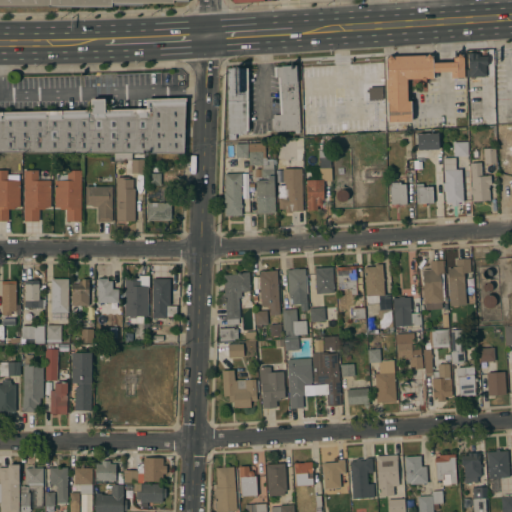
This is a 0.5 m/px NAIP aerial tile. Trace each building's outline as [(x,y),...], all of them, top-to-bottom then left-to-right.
[(386,57),(388,57),(390,56),(392,56),(427,55),(429,54),(431,55),(433,55),(433,62),(454,61),(454,57),(458,52),(461,54),(463,54),(464,77),(452,78),(451,70),(437,71),(437,77),(426,78),(426,81),(422,81),(421,78),(406,79),(408,100),(410,100),(412,120),(388,121),(386,57)] [(469,77),(468,52),(476,52),(476,53),(480,53),(480,56),(487,56),(488,65),(485,65),(486,76),(469,77)] [(300,130),(299,130),(299,133),(295,133),(295,130),(274,131),(274,130),(273,130),(272,118),(273,118),(273,114),(282,114),(280,77),(276,77),(276,67),(278,67),(278,66),(298,65),(298,74),(298,82),(297,82),(300,130)] [(246,68),(246,133),(236,133),(236,139),(228,139),(228,68),(232,68),(246,68)] [(381,87),(368,88),(368,100),(382,99),(381,87)] [(0,152),(0,114),(91,113),(91,99),(105,98),(105,112),(149,111),(149,101),(186,100),(185,153),(149,153),(149,150),(143,150),(143,153),(132,153),(114,153),(0,152)] [(479,101),(467,101),(467,126),(480,126),(479,101)] [(418,150),(418,138),(415,138),(415,134),(438,133),(439,149),(418,150)] [(242,143),(248,143),(248,157),(236,157),(235,144),(237,144),(237,141),(241,141),(242,143)] [(468,155),(455,156),(454,142),(468,141),(468,155)] [(249,146),(259,146),(259,150),(263,150),(263,157),(265,157),(266,160),(273,160),(275,212),(257,213),(256,180),(261,179),(261,169),(263,169),(263,164),(250,165),(249,146)] [(483,148),(495,147),(497,162),(484,163),(483,148)] [(324,199),(322,199),(322,203),(322,204),(320,205),(317,205),(317,209),(308,210),(306,180),(323,179),(323,178),(322,178),(322,176),(321,168),(320,168),(320,157),(319,157),(319,149),(329,149),(330,157),(331,171),(331,179),(323,179),(324,199)] [(132,153),(132,159),(144,159),(144,172),(126,173),(126,160),(114,160),(114,153),(132,153)] [(414,169),(407,170),(406,156),(411,156),(411,160),(413,160),(414,169)] [(463,201),(457,202),(457,203),(453,203),(453,202),(446,203),(446,191),(444,191),(444,182),(445,182),(444,171),(443,158),(455,157),(456,169),(462,169),(463,201)] [(473,201),(472,194),(471,186),(472,186),(471,163),(481,162),(482,176),(491,175),(491,184),(489,184),(490,200),(473,201)] [(303,211),(292,211),(292,212),(285,212),(285,208),(279,208),(278,185),(285,185),(285,181),(283,181),(283,168),(302,168),(303,211)] [(0,170),(8,170),(8,175),(18,175),(18,180),(20,180),(20,207),(15,207),(15,209),(9,209),(9,221),(0,221),(0,170)] [(24,170),(38,170),(38,175),(49,175),(49,180),(51,180),(51,206),(45,207),(45,209),(39,209),(39,221),(24,221),(24,170)] [(81,221),(66,221),(66,209),(60,209),(60,207),(55,207),(55,180),(57,180),(57,176),(67,176),(67,170),(81,170),(81,221)] [(148,173),(161,173),(161,185),(148,185),(148,173)] [(242,173),(242,185),(241,185),(242,204),(243,204),(243,207),(242,207),(242,215),(225,215),(225,213),(224,192),(225,191),(225,173),(242,173)] [(116,177),(129,177),(129,179),(133,179),(133,188),(134,188),(135,220),(116,220),(116,177)] [(407,204),(399,205),(399,203),(391,204),(390,186),(391,186),(391,182),(401,182),(401,184),(406,184),(407,204)] [(416,183),(423,183),(424,187),(430,186),(429,185),(432,185),(432,186),(434,202),(433,202),(433,203),(430,204),(430,202),(429,202),(429,204),(427,204),(427,203),(426,203),(426,205),(422,206),(422,203),(421,203),(421,204),(418,204),(418,203),(417,203),(416,183)] [(112,221),(98,221),(98,206),(92,206),(92,205),(85,205),(85,186),(112,186),(112,221)] [(345,201),(343,202),(341,202),(340,201),(338,200),(337,198),(336,197),(336,195),(336,193),(337,191),(339,190),(340,189),(342,189),(345,189),(346,190),(348,192),(348,193),(349,195),(348,197),(347,199),(345,201)] [(171,202),(171,220),(147,220),(147,202),(171,202)] [(448,268),(453,267),(453,266),(456,266),(456,259),(470,258),(471,272),(473,294),(466,294),(466,305),(450,305),(448,268)] [(422,270),(431,269),(430,260),(443,259),(444,273),(443,273),(445,300),(443,300),(443,302),(442,302),(442,308),(426,310),(425,303),(424,303),(422,270)] [(364,267),(375,266),(375,264),(382,263),(383,278),(384,278),(384,280),(383,280),(384,295),(378,295),(379,303),(367,304),(364,267)] [(334,292),(316,293),(315,270),(316,270),(315,268),(332,266),(334,292)] [(337,267),(355,266),(356,276),(357,276),(358,280),(356,280),(357,288),(358,288),(358,290),(357,291),(357,296),(352,296),(351,294),(351,288),(338,289),(337,267)] [(305,275),(307,275),(308,293),(307,293),(308,310),(301,311),(300,304),(293,304),(292,303),(290,303),(290,298),(292,298),(292,295),(289,295),(287,269),(305,268),(305,275)] [(489,269),(491,270),(492,272),(492,274),(492,275),(491,277),(490,277),(489,278),(488,278),(486,278),(485,278),(484,277),(484,276),(483,275),(483,274),(483,273),(483,271),(484,270),(485,269),(487,269),(488,269),(489,269)] [(280,314),(270,315),(270,305),(263,306),(263,305),(261,305),(259,274),(260,273),(260,271),(277,270),(280,314)] [(224,275),(237,274),(237,272),(249,272),(250,291),(241,291),(242,297),(239,297),(240,318),(239,318),(239,324),(227,324),(224,275)] [(51,312),(51,278),(68,278),(68,312),(53,312),(51,312)] [(72,305),(72,284),(78,284),(78,280),(82,280),(82,279),(88,278),(89,305),(72,305)] [(97,278),(108,278),(108,280),(112,280),(112,288),(118,288),(118,302),(97,302),(97,278)] [(125,278),(136,278),(136,280),(140,280),(140,286),(148,286),(148,316),(136,316),(136,318),(131,318),(131,316),(125,316),(125,278)] [(153,278),(170,278),(170,306),(177,306),(177,316),(166,316),(166,317),(153,317),(153,278)] [(2,280),(16,280),(16,304),(20,304),(20,314),(17,314),(17,311),(11,311),(11,314),(2,315),(2,280)] [(25,280),(39,280),(39,299),(43,299),(43,307),(25,307),(25,280)] [(491,283),(492,284),(493,285),(493,288),(493,289),(491,291),(489,291),(487,291),(485,291),(484,290),(484,288),(483,287),(483,286),(484,284),(485,283),(486,282),(487,282),(489,282),(490,282),(491,283)] [(491,307),(489,307),(487,307),(485,306),(484,304),(483,303),(483,301),(483,298),(484,296),(486,295),(488,294),(491,294),(493,295),(494,296),(495,298),(496,300),(496,302),(495,304),(493,306),(493,307),(491,307)] [(393,298),(399,298),(399,296),(404,296),(404,297),(410,297),(411,313),(420,312),(421,324),(395,326),(393,298)] [(348,320),(348,308),(352,308),(352,307),(364,306),(365,318),(348,320)] [(324,307),(325,320),(312,321),(311,308),(324,307)] [(283,309),(296,308),(297,321),(306,320),(307,334),(298,334),(298,337),(285,338),(283,309)] [(393,326),(393,332),(387,332),(387,327),(380,327),(379,314),(378,314),(378,310),(392,309),(393,326)] [(268,324),(261,324),(262,327),(257,328),(256,311),(267,310),(268,324)] [(282,335),(271,336),(270,324),(281,323),(282,335)] [(61,339),(47,339),(47,324),(61,325),(61,339)] [(44,325),(44,338),(35,338),(35,343),(25,343),(25,338),(22,338),(22,325),(44,325)] [(511,325),(503,326),(504,345),(511,344),(511,325)] [(219,328),(234,327),(234,329),(237,329),(238,338),(235,338),(235,340),(220,341),(219,328)] [(94,329),(93,343),(81,342),(81,328),(94,329)] [(463,329),(464,351),(463,351),(464,363),(453,364),(451,330),(463,329)] [(435,331),(448,331),(449,343),(436,344),(435,331)] [(414,332),(415,344),(421,344),(421,354),(412,355),(412,356),(422,356),(423,368),(410,369),(410,359),(407,359),(406,357),(397,358),(397,344),(396,344),(395,333),(414,332)] [(338,336),(339,354),(336,354),(336,347),(324,347),(323,337),(338,336)] [(298,339),(299,349),(286,350),(285,340),(298,339)] [(426,375),(426,373),(424,349),(425,349),(425,343),(431,342),(433,373),(432,373),(432,375),(426,375)] [(45,381),(46,358),(44,358),(45,344),(47,344),(47,343),(57,343),(57,346),(54,346),(54,349),(57,349),(57,381),(45,381)] [(243,343),(244,356),(229,357),(228,344),(243,343)] [(495,361),(480,362),(479,348),(494,347),(495,361)] [(369,349),(380,348),(381,362),(370,362),(369,349)] [(72,352),(91,352),(91,410),(75,410),(74,386),(78,386),(78,383),(72,383),(72,352)] [(323,352),(324,356),(338,355),(341,404),(328,405),(326,384),(325,384),(325,382),(317,383),(316,366),(313,366),(312,353),(323,352)] [(43,397),(40,397),(40,403),(36,403),(36,412),(22,412),(22,396),(23,396),(24,363),(25,363),(25,354),(33,354),(33,364),(43,364),(43,397)] [(287,359),(311,357),(312,382),(311,382),(311,385),(305,385),(306,395),(303,395),(303,407),(290,408),(287,359)] [(432,378),(439,378),(438,364),(443,363),(443,359),(448,359),(449,363),(450,378),(451,378),(452,396),(445,396),(445,401),(438,401),(438,397),(433,397),(432,378)] [(458,376),(457,376),(457,367),(469,367),(468,359),(473,359),(474,381),(476,381),(476,387),(475,387),(475,395),(469,395),(469,397),(466,398),(466,396),(459,396),(458,376)] [(20,375),(0,375),(0,361),(20,361),(20,375)] [(354,363),(355,375),(341,377),(340,364),(354,363)] [(375,373),(382,373),(381,364),(394,363),(396,401),(377,402),(375,373)] [(285,397),(280,398),(280,400),(276,400),(277,407),(263,408),(261,384),(260,384),(259,367),(270,366),(271,372),(283,371),(285,397)] [(222,370),(234,369),(235,380),(255,379),(257,400),(251,400),(251,406),(234,408),(234,401),(229,402),(229,395),(224,396),(222,370)] [(506,394),(488,395),(487,372),(505,371),(506,394)] [(15,411),(8,411),(8,413),(4,413),(4,411),(0,411),(0,384),(2,384),(2,379),(11,379),(11,384),(16,384),(15,411)] [(50,390),(55,390),(55,383),(61,383),(61,382),(68,382),(68,413),(50,413),(50,390)] [(368,388),(369,405),(364,405),(364,403),(347,404),(346,389),(368,388)] [(487,452),(496,451),(496,449),(499,449),(499,451),(508,450),(509,476),(501,477),(501,478),(489,478),(487,452)] [(464,465),(461,465),(461,455),(469,455),(468,452),(473,452),(473,453),(479,452),(480,464),(482,464),(482,467),(480,467),(481,475),(477,476),(477,481),(474,481),(474,483),(471,483),(471,482),(465,482),(464,465)] [(376,456),(397,454),(398,460),(397,460),(399,485),(393,485),(394,495),(378,496),(376,456)] [(434,457),(439,457),(439,455),(455,454),(455,456),(457,483),(443,484),(443,479),(436,480),(434,457)] [(404,456),(421,455),(421,466),(426,466),(427,483),(410,484),(410,483),(406,483),(404,456)] [(143,473),(143,457),(163,457),(163,465),(166,465),(166,474),(163,473),(163,481),(143,481),(143,482),(124,482),(124,470),(138,470),(138,473),(143,473)] [(350,459),(372,457),(373,472),(367,472),(368,483),(373,483),(374,497),(353,499),(350,459)] [(323,463),(335,462),(334,460),(344,459),(345,472),(339,473),(340,487),(324,488),(323,463)] [(111,480),(111,481),(108,481),(108,480),(96,480),(96,464),(102,463),(102,460),(110,460),(110,464),(116,463),(116,480),(111,480)] [(294,463),(311,461),(312,472),(307,473),(308,478),(313,477),(313,485),(296,486),(294,463)] [(284,491),(284,495),(269,496),(268,491),(268,492),(266,464),(285,463),(287,491),(284,491)] [(1,511),(1,502),(0,502),(0,467),(8,467),(8,464),(19,464),(19,511),(1,511)] [(237,511),(216,511),(214,488),(215,488),(215,484),(217,484),(216,467),(222,467),(222,465),(225,465),(225,467),(234,466),(237,511)] [(43,507),(35,507),(35,489),(29,489),(29,484),(25,484),(25,467),(32,467),(32,466),(34,466),(34,467),(43,467),(43,507)] [(56,467),(56,466),(59,466),(59,467),(67,467),(67,502),(57,502),(57,492),(56,492),(56,489),(57,489),(57,484),(56,484),(56,485),(54,485),(54,484),(50,484),(50,467),(56,467)] [(92,484),(92,491),(80,491),(80,484),(74,484),(74,468),(81,467),(81,466),(83,466),(83,468),(92,467),(92,484)] [(254,472),(254,476),(256,476),(257,495),(241,496),(240,477),(239,477),(239,466),(249,466),(249,470),(252,470),(254,472)] [(133,491),(134,483),(141,483),(141,484),(163,484),(163,488),(166,488),(166,497),(162,497),(162,502),(140,502),(140,499),(136,499),(136,491),(133,491)] [(95,511),(96,493),(101,493),(101,494),(112,495),(112,484),(123,484),(123,499),(127,499),(126,510),(122,510),(122,511),(95,511)] [(473,511),(473,505),(470,505),(470,499),(472,499),(472,498),(473,498),(473,487),(487,486),(488,498),(485,498),(485,511),(473,511)] [(432,491),(442,490),(443,503),(438,503),(439,509),(433,509),(432,495),(432,491)] [(30,505),(22,505),(22,492),(30,492),(30,505)] [(46,492),(55,492),(55,506),(46,506),(46,492)] [(79,511),(71,511),(71,492),(79,492),(79,511)] [(433,511),(419,511),(418,496),(432,495),(433,509),(433,511)] [(511,511),(501,511),(501,496),(511,495),(511,511)] [(404,498),(404,511),(388,511),(388,499),(404,498)] [(266,503),(266,511),(245,511),(245,504),(266,503)]
